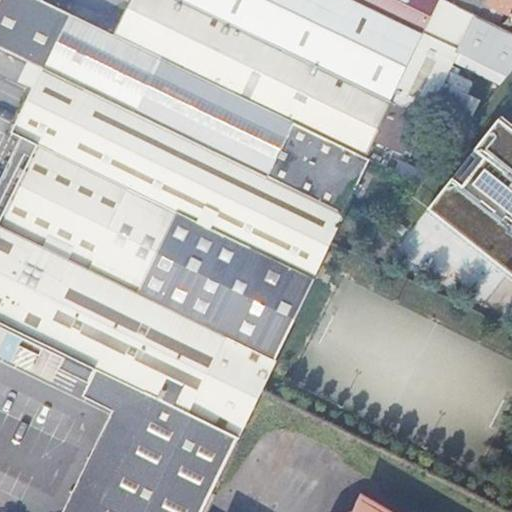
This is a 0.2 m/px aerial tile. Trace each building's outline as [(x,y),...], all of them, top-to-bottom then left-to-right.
[(0,0),(0,47),(42,68),(266,178),(292,122),(113,35),(42,0),(0,0)] [(97,0),(95,4),(122,17),(113,35),(292,122),(365,158),(392,102),(182,0),(97,0)] [(182,0),(392,102),(439,0),(182,0)] [(445,0),(479,16),(486,2),(486,0),(445,0)] [(511,0),(486,0),(486,2),(511,15),(511,0)] [(21,137),(38,145),(310,279),(341,215),(266,178),(42,68),(11,132),(21,137)] [(511,128),(500,119),(476,150),(486,158),(463,186),(453,178),(428,210),(509,273),(511,269),(511,128)] [(370,163),(292,122),(266,178),(341,215),(370,163)] [(0,221),(38,145),(21,137),(0,178),(0,221)] [(310,279),(38,145),(0,221),(0,226),(276,360),(310,279)] [(375,230),(347,217),(336,244),(364,258),(375,230)] [(238,438),(276,360),(0,226),(0,321),(95,368),(149,394),(189,414),(238,438)] [(0,327),(35,345),(62,359),(57,368),(88,383),(95,368),(0,321),(0,327)] [(64,511),(91,511),(149,394),(95,368),(88,383),(82,395),(113,410),(64,511)] [(201,511),(238,438),(189,414),(149,394),(91,511),(201,511)] [(289,461),(324,479),(337,452),(303,434),(289,461)]
